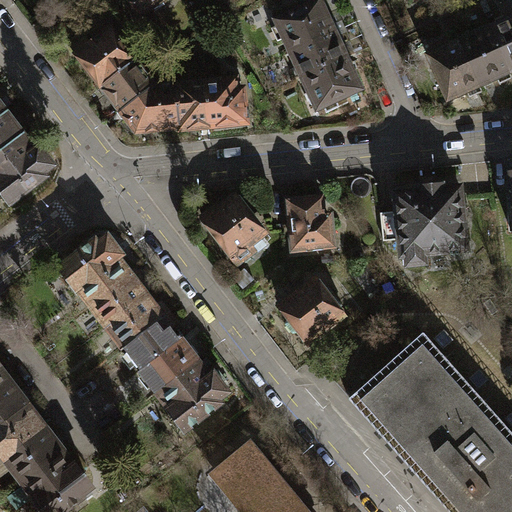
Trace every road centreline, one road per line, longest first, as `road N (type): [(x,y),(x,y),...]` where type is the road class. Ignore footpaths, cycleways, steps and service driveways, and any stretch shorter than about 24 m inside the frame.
road 1 (residential): [(397,511),(131,191)]
road 2 (residential): [(415,145),(110,168)]
road 3 (residential): [(110,168),(0,29)]
road 4 (residential): [(357,0),(415,145)]
road 5 (residential): [(131,191),(78,201),(0,260)]
